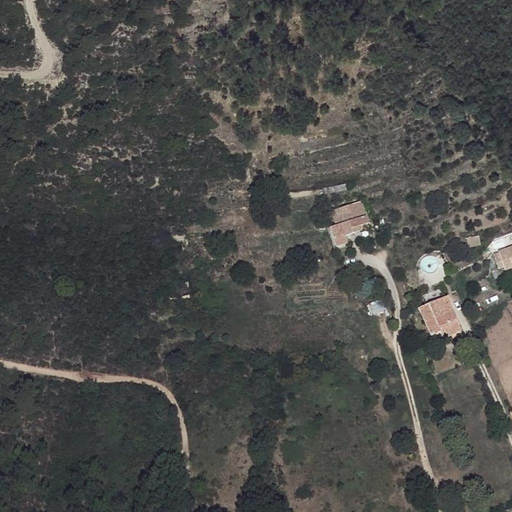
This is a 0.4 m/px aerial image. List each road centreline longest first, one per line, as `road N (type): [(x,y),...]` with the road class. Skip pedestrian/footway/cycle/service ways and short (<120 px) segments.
road 1 (track): [(182,511),(170,394),(155,382),(0,363)]
road 2 (track): [(0,76),(49,69),(27,0)]
